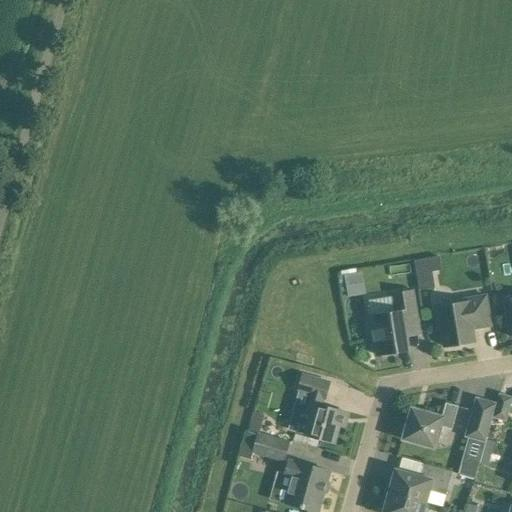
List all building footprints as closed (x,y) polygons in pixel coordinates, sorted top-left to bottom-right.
[(412,258),(413,288),(431,287),(430,269),(438,269),(438,257),(412,258)] [(358,272),(344,275),(348,297),(362,294),(358,272)] [(420,334),(419,327),(413,290),(393,293),(396,312),(366,317),(369,335),(374,334),(377,355),(409,350),(406,337),(420,334)] [(491,326),(488,306),(487,295),(451,301),(452,304),(435,307),(438,327),(442,327),(445,346),(475,341),(472,328),(491,326)] [(511,298),(503,300),(509,336),(511,335),(511,298)] [(349,413),(343,411),(321,405),(323,397),(326,398),(330,383),(302,375),(298,390),(310,394),(305,411),(311,412),(305,435),(334,443),(339,425),(345,427),(349,413)] [(511,396),(500,393),(497,404),(493,418),(506,422),(511,400),(511,396)] [(466,437),(485,443),(488,432),(488,433),(493,418),(497,404),(476,398),(466,437)] [(452,429),(453,425),(458,406),(446,402),(442,416),(412,408),(408,421),(405,422),(401,433),(404,436),(403,439),(435,448),(442,426),(452,429)] [(256,433),(260,415),(250,413),(246,430),(256,433)] [(289,443),(247,431),(240,456),(251,459),(253,451),(284,460),(289,443)] [(487,439),(483,451),(492,453),(495,441),(487,439)] [(483,451),(480,463),(488,465),(492,453),(483,451)] [(461,465),(458,473),(475,478),(479,463),(470,460),(461,465)] [(330,471),(310,465),(297,462),(297,463),(289,461),(285,475),(293,477),(286,503),(318,511),(330,471)] [(388,491),(427,502),(430,491),(446,495),(452,472),(424,464),(420,475),(395,468),(392,478),(388,479),(385,490),(388,491)] [(424,511),(427,502),(388,491),(385,490),(382,502),(385,505),(382,511),(424,511)] [(465,511),(474,511),(477,506),(468,503),(465,511)]
